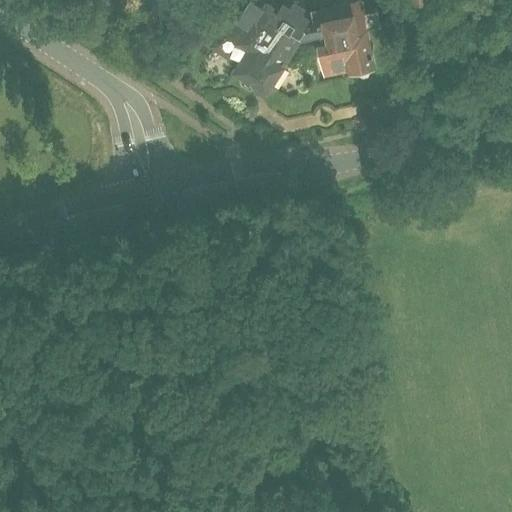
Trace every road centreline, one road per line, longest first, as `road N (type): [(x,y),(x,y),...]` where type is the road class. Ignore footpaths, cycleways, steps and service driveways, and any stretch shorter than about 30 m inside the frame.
road 1 (tertiary): [(511,124),(318,167)]
road 2 (tertiary): [(159,214),(244,197),(318,167)]
road 3 (tertiary): [(318,167),(166,189)]
road 4 (tertiary): [(18,231),(159,214)]
road 5 (tertiary): [(0,10),(109,81)]
road 6 (tertiary): [(166,189),(150,126),(130,94),(109,81)]
road 7 (tertiary): [(136,195),(18,231)]
